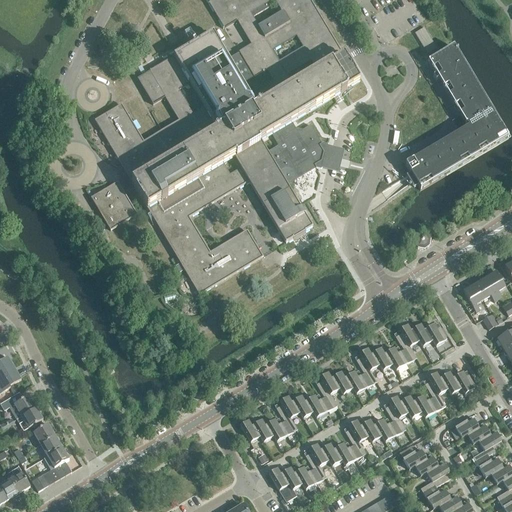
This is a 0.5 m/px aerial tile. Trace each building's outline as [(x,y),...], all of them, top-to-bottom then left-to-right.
[(137,216),(122,191),(132,185),(136,191),(135,191),(143,203),(199,296),(262,259),(247,233),(210,255),(188,219),(249,183),(286,245),(292,241),(293,241),(305,234),(305,233),(312,229),(304,216),(305,216),(301,209),(300,210),(279,174),(285,170),(292,172),(293,173),(297,180),(316,168),(316,167),(323,163),(325,154),(321,147),(322,147),(310,127),(302,131),(295,130),(291,124),(340,95),(340,96),(346,92),(346,91),(359,83),(355,77),(355,76),(348,64),(347,64),(308,0),(197,0),(198,0),(205,0),(223,30),(236,23),(250,46),(237,54),(238,54),(227,61),(212,35),(136,81),(152,107),(164,99),(178,123),(143,143),(121,106),(95,122),(125,172),(123,173),(120,182),(91,200),(110,232),(137,216)] [(425,28),(415,33),(423,46),(432,41),(425,28)] [(453,48),(428,63),(461,118),(452,123),(459,134),(405,166),(410,175),(406,178),(413,190),(417,188),(420,191),(446,176),(508,139),(510,137),(506,131),(504,132),(469,74),(453,48)] [(424,250),(429,247),(430,240),(427,235),(420,233),(415,237),(413,244),(417,249),(424,250)] [(492,276),(485,280),(498,302),(502,299),(498,293),(505,289),(496,273),(495,274),(495,273),(492,275),(492,276)] [(475,286),(474,286),(483,302),(490,297),(494,304),(498,302),(485,280),(478,284),(477,283),(475,285),(475,286)] [(476,306),(483,302),(474,286),(473,287),(472,286),(470,288),(470,289),(463,293),(476,315),(480,313),(476,306)] [(508,318),(511,315),(511,313),(507,305),(502,308),(508,318)] [(485,327),(495,321),(492,316),(482,322),(485,327)] [(489,332),(498,326),(495,321),(485,327),(489,332)] [(438,324),(434,327),(433,327),(428,330),(427,331),(425,331),(432,343),(436,349),(446,342),(439,331),(441,330),(438,324)] [(412,348),(419,344),(412,332),(414,331),(411,325),(407,328),(400,332),(410,349),(412,348)] [(412,332),(419,344),(422,349),(432,343),(425,331),(427,331),(428,330),(424,325),(420,327),(414,331),(412,332)] [(511,327),(509,329),(511,332),(496,341),(500,348),(500,349),(502,351),(503,352),(511,346),(511,327)] [(400,332),(399,332),(399,333),(394,336),(396,339),(395,339),(400,347),(401,347),(404,352),(401,354),(399,355),(406,366),(416,360),(410,349),(400,332)] [(510,363),(511,361),(511,346),(503,352),(504,353),(503,354),(505,356),(506,356),(510,363)] [(396,372),(406,366),(399,355),(401,354),(398,348),(394,351),(388,354),(386,355),(393,367),(396,372)] [(371,349),(367,352),(367,351),(360,356),(370,373),(379,367),(373,356),(375,355),(371,349)] [(383,373),(393,367),(386,355),(388,354),(385,349),(380,351),(375,355),(373,356),(379,367),(383,373)] [(366,390),(377,384),(370,373),(360,356),(359,356),(354,359),(356,363),(364,376),(361,378),(360,379),(366,390)] [(0,394),(10,389),(14,397),(18,395),(12,386),(21,381),(8,359),(0,363),(0,394)] [(356,396),(366,390),(360,379),(361,378),(358,372),(354,375),(354,374),(348,378),(346,379),(353,391),(356,396)] [(475,390),(468,379),(470,378),(467,372),(462,375),(456,378),(454,379),(461,391),(465,397),(475,390)] [(330,397),(340,391),(333,380),(335,378),(332,373),(328,376),(327,375),(320,380),(330,397)] [(345,373),(341,375),(335,378),(333,380),(340,391),(343,397),(353,391),(346,379),(348,378),(345,373)] [(448,392),(441,380),(443,379),(440,373),(436,376),(428,380),(439,397),(448,392)] [(453,373),(449,375),(443,379),(441,380),(448,392),(451,397),(461,391),(454,379),(456,378),(453,373)] [(337,408),(330,397),(320,380),(319,380),(320,380),(315,383),(324,400),(321,402),(320,403),(327,414),(337,408)] [(423,384),(425,387),(432,400),(430,402),(428,403),(435,414),(445,408),(441,402),(443,401),(441,397),(439,398),(439,397),(428,380),(428,381),(423,384)] [(306,403),(313,415),(316,420),(327,414),(320,403),(321,402),(318,396),(314,399),(314,398),(308,402),(306,403)] [(280,404),(290,421),(300,415),(293,404),(295,402),(292,397),(288,399),(280,404)] [(303,421),(313,415),(306,403),(308,402),(305,397),(301,399),(295,402),(293,404),(300,415),(303,421)] [(400,397),(396,400),(396,399),(389,404),(399,421),(408,415),(402,404),(403,403),(400,397)] [(413,397),(409,399),(403,403),(402,404),(408,415),(412,421),(422,415),(415,403),(417,402),(413,397)] [(427,397),(423,399),(417,402),(415,403),(422,415),(425,420),(435,414),(428,403),(430,402),(427,397)] [(21,419),(36,410),(28,398),(9,410),(16,422),(21,419)] [(275,407),(277,410),(276,411),(281,419),(284,424),(282,425),(281,426),(280,426),(287,438),(297,432),(290,421),(280,404),(275,407)] [(383,407),(385,411),(393,424),(390,426),(388,427),(395,438),(405,432),(399,421),(389,404),(388,404),(383,407)] [(36,410),(21,419),(16,422),(23,434),(43,422),(36,410)] [(466,423),(455,430),(461,440),(467,437),(478,430),(477,428),(473,422),(471,418),(465,421),(466,423)] [(263,445),(273,439),(266,427),(269,426),(265,420),(261,423),(255,426),(253,428),(260,439),(263,445)] [(274,422),(269,426),(266,427),(273,439),(277,444),(287,438),(280,426),(281,426),(282,425),(279,420),(275,422),(274,422)] [(387,420),(383,423),(383,422),(377,426),(375,427),(382,439),(385,444),(395,438),(388,427),(390,426),(387,420)] [(0,428),(3,433),(15,426),(12,421),(0,427),(0,428)] [(252,421),(248,423),(240,428),(250,445),(260,439),(253,428),(255,426),(252,421)] [(359,445),(368,439),(361,428),(364,426),(360,421),(356,424),(356,423),(349,428),(359,445)] [(372,445),(382,439),(375,427),(377,426),(374,421),(370,423),(364,426),(361,428),(368,439),(372,445)] [(473,447),(478,444),(490,437),(488,434),(485,429),(482,425),(477,428),(478,430),(467,437),(473,447)] [(33,435),(40,447),(55,438),(48,426),(33,435)] [(343,431),(345,434),(353,448),(350,449),(349,450),(355,462),(366,456),(359,445),(349,428),(348,428),(343,431)] [(490,437),(478,444),(484,453),(501,443),(496,435),(494,431),(488,434),(490,437)] [(47,458),(62,450),(55,438),(40,447),(47,458)] [(473,460),(479,470),(490,463),(489,461),(488,458),(493,455),(493,456),(501,451),(504,449),(501,443),(484,453),(473,460)] [(332,469),(342,463),(335,451),(337,450),(334,444),(330,447),(324,450),(322,452),(329,463),(332,469)] [(335,451),(342,463),(345,468),(355,462),(349,450),(350,449),(347,444),(343,446),(337,450),(335,451)] [(321,445),(317,447),(316,447),(309,452),(319,469),(329,463),(322,452),(324,450),(321,445)] [(409,472),(414,468),(426,461),(425,459),(421,453),(418,449),(413,453),(414,454),(402,461),(409,472)] [(62,450),(47,458),(43,461),(50,472),(54,470),(60,481),(65,477),(71,474),(65,464),(69,462),(62,450)] [(21,466),(26,463),(19,451),(14,454),(21,466)] [(319,469),(309,452),(308,452),(309,452),(303,455),(305,458),(313,472),(310,473),(309,474),(316,486),(318,489),(319,488),(317,485),(326,480),(319,469)] [(425,459),(426,461),(414,468),(420,478),(426,475),(437,468),(436,466),(432,460),(430,456),(425,459)] [(458,457),(453,460),(456,465),(461,462),(458,457)] [(485,480),(491,477),(502,470),(501,467),(497,462),(495,458),(489,461),(490,463),(479,470),(485,480)] [(437,468),(426,475),(431,484),(448,474),(444,467),(441,463),(436,466),(437,468)] [(502,470),(491,477),(496,486),(502,483),(511,477),(511,473),(509,468),(508,468),(506,464),(501,467),(502,470)] [(294,468),(290,471),(284,474),(282,475),(293,492),(302,487),(295,475),(297,474),(294,468)] [(307,468),(303,470),(297,474),(295,475),(302,487),(305,492),(316,486),(309,474),(310,473),(307,468)] [(8,478),(10,481),(18,496),(30,489),(18,469),(8,475),(9,477),(8,478)] [(281,469),(277,471),(269,476),(286,504),(296,498),(293,492),(282,475),(284,474),(281,469)] [(48,473),(54,484),(60,481),(54,470),(50,472),(48,473)] [(54,484),(48,473),(43,477),(49,487),(54,484)] [(448,474),(431,484),(420,491),(427,501),(438,494),(437,492),(435,490),(449,482),(452,480),(449,475),(448,474)] [(37,480),(43,490),(49,487),(43,477),(37,480)] [(511,477),(502,483),(508,493),(511,490),(511,477)] [(38,494),(43,490),(37,480),(31,483),(38,494)] [(18,496),(10,481),(0,486),(0,492),(6,503),(7,503),(12,500),(13,501),(19,498),(18,496)] [(433,511),(438,508),(450,501),(448,499),(445,493),(442,489),(437,492),(438,494),(427,501),(433,511)] [(497,499),(503,509),(511,503),(511,490),(508,493),(497,499)] [(392,495),(387,498),(393,509),(398,506),(392,495)] [(440,511),(453,511),(461,508),(461,507),(460,506),(456,500),(454,496),(448,499),(450,501),(438,508),(440,511)] [(393,509),(387,498),(382,501),(388,511),(393,509)] [(382,501),(377,504),(381,511),(387,511),(388,511),(382,501)] [(461,508),(453,511),(471,511),(468,506),(465,502),(460,506),(461,507),(461,508)] [(504,511),(511,511),(511,503),(503,509),(504,511)]
